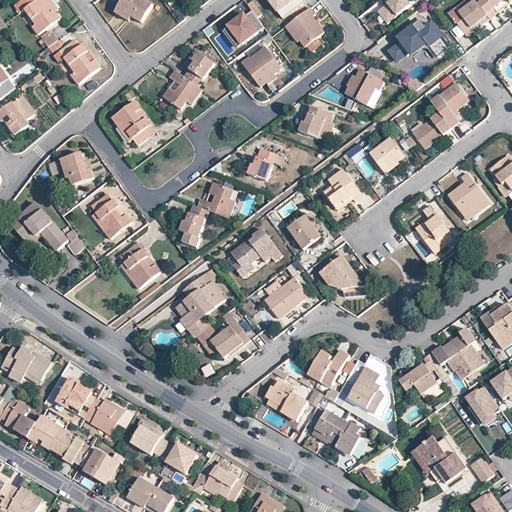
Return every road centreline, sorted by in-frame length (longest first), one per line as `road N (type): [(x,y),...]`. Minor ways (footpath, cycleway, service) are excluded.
road 1 (residential): [(82,115),(136,191),(167,193),(200,167),(201,123),(229,103),(269,111),(348,51),(353,30),(332,0)]
road 2 (residential): [(511,271),(391,350),(341,326),(317,326),(236,385),(207,420)]
road 3 (tertiary): [(18,296),(207,420)]
road 4 (residential): [(375,238),(388,205),(509,114)]
road 5 (tertiary): [(207,420),(328,485)]
road 6 (residential): [(0,447),(106,511)]
